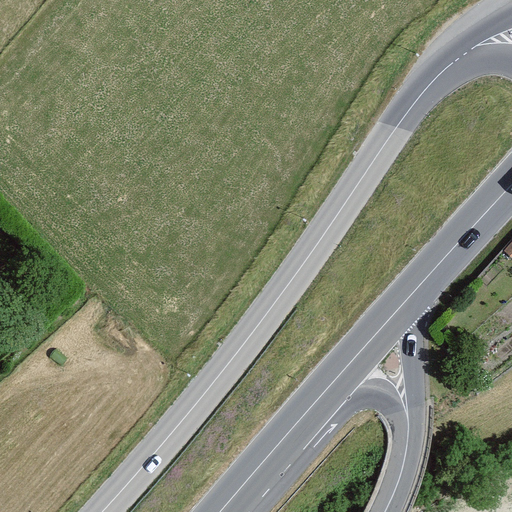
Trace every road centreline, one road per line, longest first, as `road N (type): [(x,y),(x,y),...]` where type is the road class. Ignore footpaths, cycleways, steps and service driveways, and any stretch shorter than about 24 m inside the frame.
road 1 (secondary): [(460,56),(416,100),(260,321),(102,511)]
road 2 (primary): [(409,296),(286,435)]
road 3 (primary): [(511,185),(409,296)]
road 4 (secondary): [(286,435),(373,393),(393,402),(408,427)]
road 5 (secondary): [(408,427),(409,296)]
